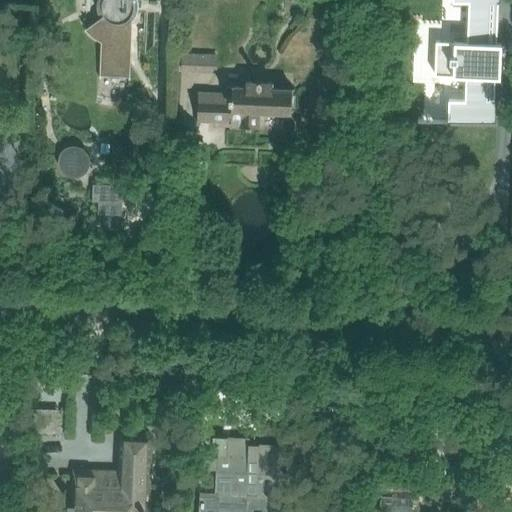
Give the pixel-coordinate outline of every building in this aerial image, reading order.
[(99,77),(130,78),(132,18),(135,15),(137,11),(138,4),(137,0),(98,0),(98,4),(98,9),(101,17),(85,30),(92,37),(101,42),(99,77)] [(449,103),(448,121),(495,123),(500,0),(451,0),(452,2),(469,4),(469,44),(436,42),(434,75),(464,78),(466,105),(449,103)] [(182,73),(188,73),(217,74),(217,56),(182,55),(182,73)] [(291,112),(292,89),(272,89),(273,84),(263,83),(259,79),(255,83),(246,83),(246,87),(226,87),(225,94),(198,93),(197,121),(239,122),(239,128),(258,128),(259,111),(291,112)] [(77,164),(80,164),(82,164),(84,163),(86,162),(87,160),(89,159),(90,157),(91,155),(92,153),(93,151),(93,149),(93,147),(93,145),(92,143),(91,141),(90,139),(88,137),(87,136),(85,134),(83,133),(81,133),(79,132),(77,132),(74,132),(72,133),(70,134),(68,135),(67,136),(65,138),(64,139),(63,141),(62,143),(61,145),(61,148),(61,150),(61,152),(62,154),(63,156),(64,158),(66,160),(67,161),(69,162),(71,163),(73,164),(75,164),(77,164)] [(91,185),(91,201),(97,202),(120,202),(120,186),(91,185)] [(153,400),(153,381),(130,380),(130,390),(137,400),(153,400)] [(146,511),(150,436),(116,434),(115,472),(72,470),(69,511),(146,511)] [(249,443),(249,440),(202,438),(201,468),(216,469),(215,495),(201,494),(200,511),(279,511),(280,511),(282,511),(283,489),(281,489),(281,486),(287,487),(288,473),(282,473),(283,445),(249,443)] [(0,511),(10,511),(9,498),(15,498),(12,467),(0,468),(0,511)] [(499,511),(511,503),(496,483),(474,499),(472,501),(479,511),(499,511)]
